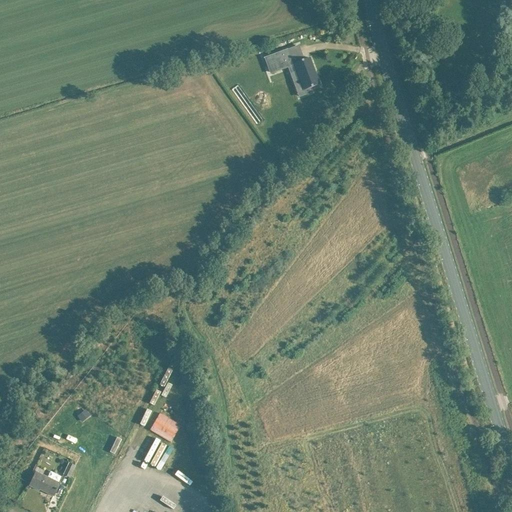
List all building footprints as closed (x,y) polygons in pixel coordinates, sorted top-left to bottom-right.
[(287,50),(275,55),(280,66),(291,62),(287,50)] [(319,85),(309,58),(294,64),(304,90),(319,85)] [(225,62),(229,71),(238,67),(235,59),(225,62)] [(156,427),(178,439),(188,422),(166,409),(156,427)] [(90,416),(85,410),(77,417),(82,423),(90,416)] [(151,454),(157,444),(163,448),(168,439),(150,428),(139,447),(151,454)] [(166,464),(177,443),(171,440),(160,461),(166,464)] [(186,468),(196,456),(190,452),(181,465),(186,468)] [(64,475),(70,477),(75,467),(69,464),(64,475)] [(36,473),(30,486),(39,491),(40,490),(53,496),(59,484),(36,473)] [(204,493),(215,505),(219,502),(208,490),(204,493)]
